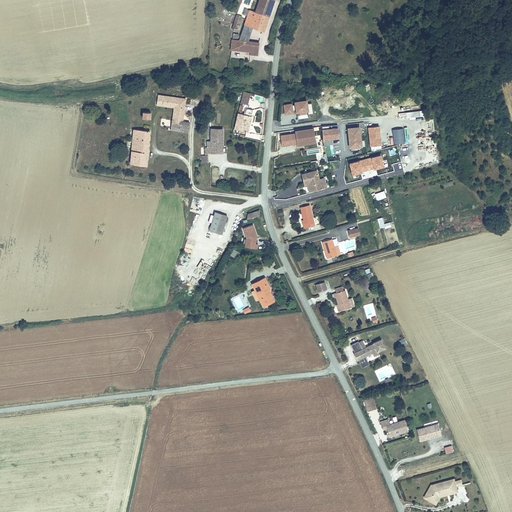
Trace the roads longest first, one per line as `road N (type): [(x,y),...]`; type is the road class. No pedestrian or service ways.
road 1 (unclassified): [(401,511),(263,197),(289,0)]
road 2 (track): [(263,197),(80,174),(71,164),(82,108),(86,98),(112,95),(112,82),(0,86)]
